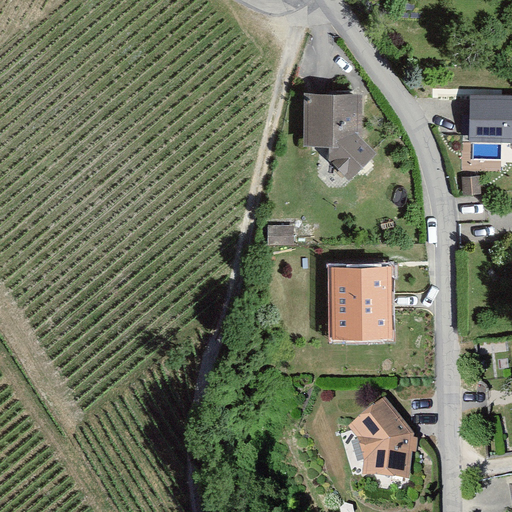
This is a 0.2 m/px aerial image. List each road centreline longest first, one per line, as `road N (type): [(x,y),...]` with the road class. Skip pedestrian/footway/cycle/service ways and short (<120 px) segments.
road 1 (residential): [(447,511),(432,167),(410,115),(330,0)]
road 2 (track): [(302,11),(235,287),(211,352),(198,429),(199,511)]
